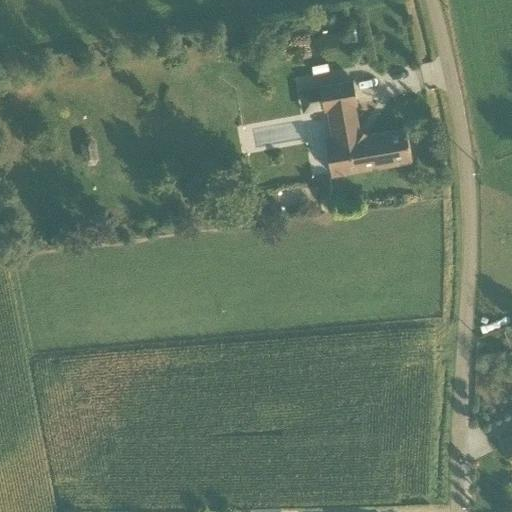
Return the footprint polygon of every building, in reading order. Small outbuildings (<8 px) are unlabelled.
[(330,175),(411,161),(411,160),(405,128),(368,134),(359,127),(355,106),(357,105),(352,79),(319,85),(319,88),(298,92),(302,113),(323,110),(323,111),(326,111),(331,140),(325,142),(330,175)] [(306,145),(306,127),(240,129),(240,146),(306,145)] [(83,137),(79,143),(82,161),(87,165),(94,164),(97,159),(95,140),(89,136),(83,137)] [(197,184),(190,193),(193,208),(220,205),(217,182),(197,184)] [(511,436),(502,441),(511,462),(511,436)]
